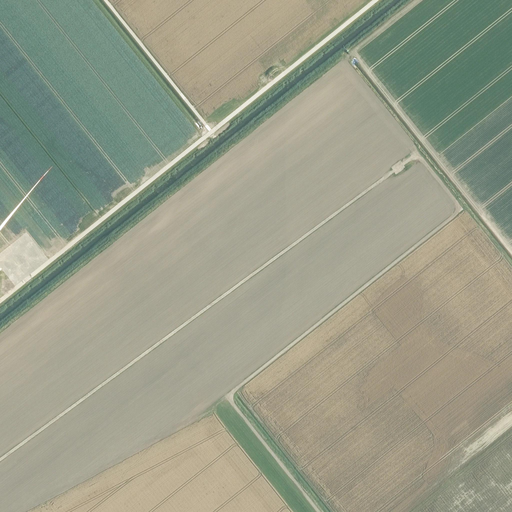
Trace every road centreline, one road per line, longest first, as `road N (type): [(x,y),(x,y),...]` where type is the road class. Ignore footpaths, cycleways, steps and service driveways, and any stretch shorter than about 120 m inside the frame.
road 1 (track): [(0,460),(417,154)]
road 2 (unclassified): [(211,132),(104,0)]
